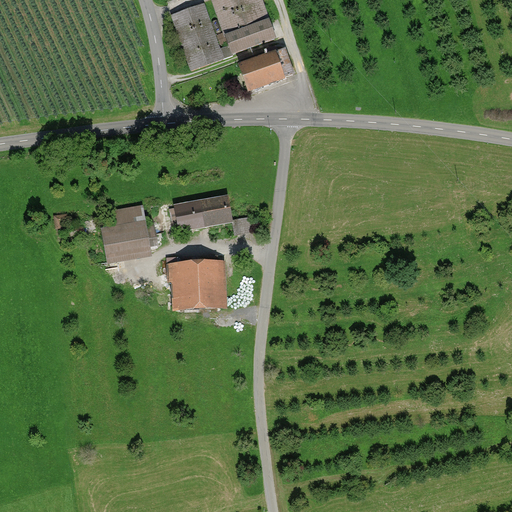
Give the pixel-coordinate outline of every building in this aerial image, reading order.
[(266,16),(259,0),(212,0),(211,1),(224,33),(266,16)] [(203,5),(171,17),(190,70),(223,58),(203,5)] [(272,39),(266,22),(219,38),(225,56),(272,39)] [(280,79),(270,54),(234,68),(244,93),(280,79)] [(229,223),(223,196),(169,207),(175,233),(229,223)] [(71,214),(53,218),(56,232),(74,228),(71,214)] [(252,218),(232,222),(235,237),(255,233),(252,218)] [(152,257),(146,221),(103,228),(110,264),(152,257)] [(172,310),(228,308),(226,263),(171,265),(172,310)]
